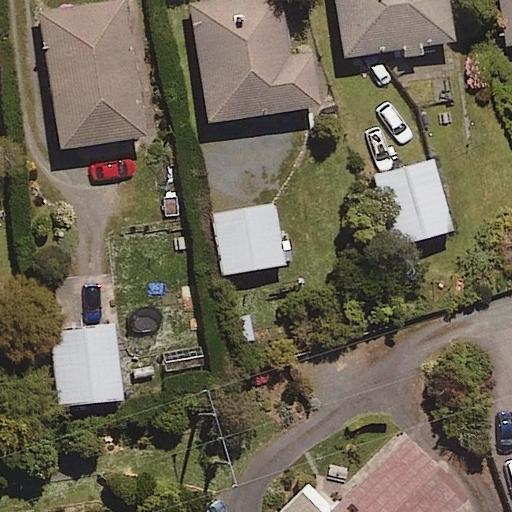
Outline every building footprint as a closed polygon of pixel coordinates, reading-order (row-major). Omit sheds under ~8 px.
[(283,61),(273,0),(232,0),(184,7),(201,124),(312,107),(304,57),(283,61)] [(330,0),(339,58),(395,50),(396,58),(421,55),(420,47),(447,43),(440,0),(330,0)] [(511,39),(511,0),(499,0),(505,41),(511,39)] [(138,138),(119,3),(35,15),(54,150),(138,138)] [(446,232),(428,161),(376,175),(394,245),(446,232)] [(279,268),(272,207),(210,214),(217,274),(279,268)] [(113,327),(50,328),(50,405),(113,405),(113,327)] [(460,511),(400,439),(318,507),(303,488),(274,511),(460,511)]
